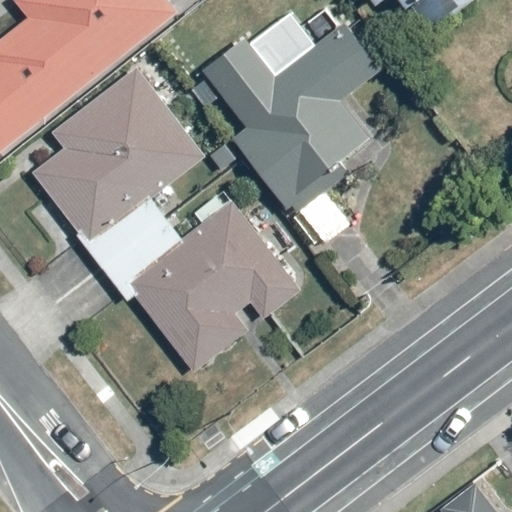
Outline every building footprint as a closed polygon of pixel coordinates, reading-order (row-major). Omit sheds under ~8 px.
[(15,0),(26,13),(0,34),(0,150),(177,9),(169,0),(15,0)] [(373,0),(377,5),(383,0),(395,0),(405,12),(419,2),(434,22),(461,0),(373,0)] [(380,66),(343,20),(280,70),(248,30),(201,67),(247,125),(232,137),(285,204),(369,137),(339,99),(380,66)] [(55,141),(24,165),(125,297),(131,291),(192,371),(300,288),(221,185),(191,209),(198,219),(179,234),(150,196),(204,154),(137,67),(50,134),(55,141)] [(431,511),(497,511),(475,480),(431,511)]
